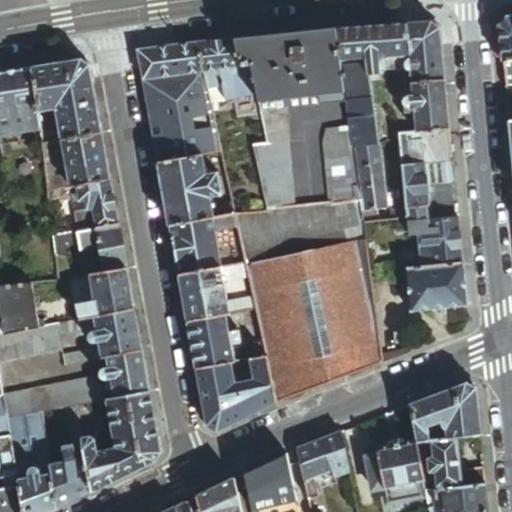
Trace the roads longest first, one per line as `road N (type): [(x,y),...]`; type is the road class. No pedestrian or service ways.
road 1 (residential): [(104,12),(188,473)]
road 2 (residential): [(188,473),(506,338)]
road 3 (residential): [(506,338),(472,0)]
